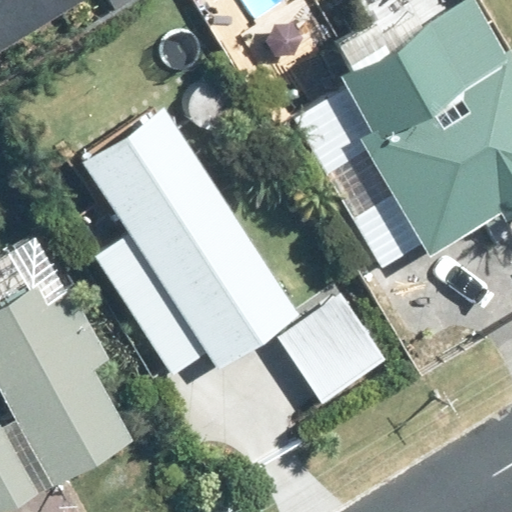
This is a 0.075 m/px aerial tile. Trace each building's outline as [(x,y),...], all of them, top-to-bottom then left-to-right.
[(0,0),(0,50),(82,0),(81,0),(0,0)] [(338,0),(312,15),(327,41),(314,48),(329,70),(277,101),(371,258),(409,236),(412,239),(471,206),(474,214),(496,199),(510,205),(511,204),(511,60),(493,29),(488,32),(469,0),(338,0)] [(286,300),(206,175),(121,229),(181,322),(211,302),(232,335),(286,300)] [(0,407),(40,476),(122,428),(78,353),(96,342),(33,235),(25,240),(17,226),(0,236),(0,407)] [(0,498),(28,482),(0,437),(0,498)]
